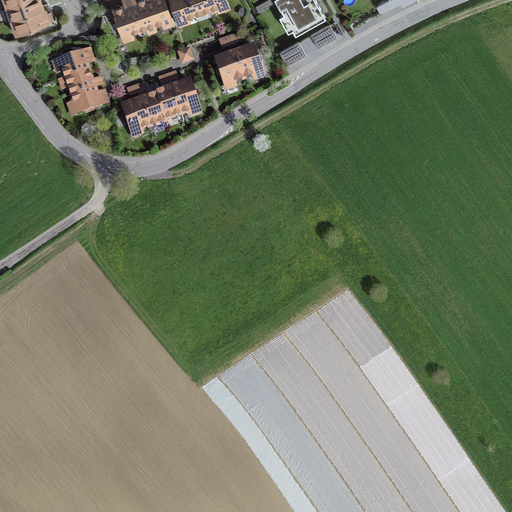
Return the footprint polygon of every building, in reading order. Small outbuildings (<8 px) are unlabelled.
[(14,20),(43,10),(39,0),(29,0),(10,7),(14,20)] [(139,29),(128,0),(122,0),(125,7),(115,10),(123,35),(139,29)] [(128,0),(139,29),(154,24),(145,0),(142,0),(136,2),(134,0),(128,0)] [(145,0),(154,24),(170,18),(163,0),(145,0)] [(195,13),(189,0),(171,0),(179,19),(195,13)] [(189,0),(195,13),(210,8),(206,0),(189,0)] [(339,17),(329,0),(288,0),(307,35),(339,17)] [(43,10),(14,20),(19,33),(47,23),(43,10)] [(238,33),(219,40),(222,48),(241,41),(238,33)] [(259,56),(256,55),(255,56),(253,47),(235,53),(244,78),(261,72),(258,64),(259,63),(261,61),(259,56)] [(190,49),(178,54),(182,64),(194,60),(190,49)] [(66,78),(88,70),(85,62),(86,62),(83,53),(75,56),(74,54),(72,53),(67,55),(66,57),(67,59),(59,61),(66,78)] [(219,76),(222,77),(223,76),(226,85),(244,78),(235,53),(217,60),(220,68),(219,68),(217,71),(219,76)] [(72,95),(93,87),(88,70),(66,78),(72,95)] [(175,72),(167,75),(170,82),(178,79),(175,72)] [(162,85),(170,82),(167,75),(159,78),(162,85)] [(172,88),(181,113),(198,107),(189,82),(172,88)] [(144,83),(136,86),(138,93),(146,91),(144,83)] [(130,96),(138,93),(136,86),(127,89),(130,96)] [(93,87),(72,95),(78,112),(85,109),(86,111),(88,112),(93,110),(93,108),(93,106),(101,103),(98,94),(96,95),(93,87)] [(181,113),(172,88),(156,94),(157,95),(165,119),(181,113)] [(140,100),(149,126),(165,120),(165,119),(157,95),(140,100)] [(149,126),(140,100),(124,106),(132,131),(149,126)]
